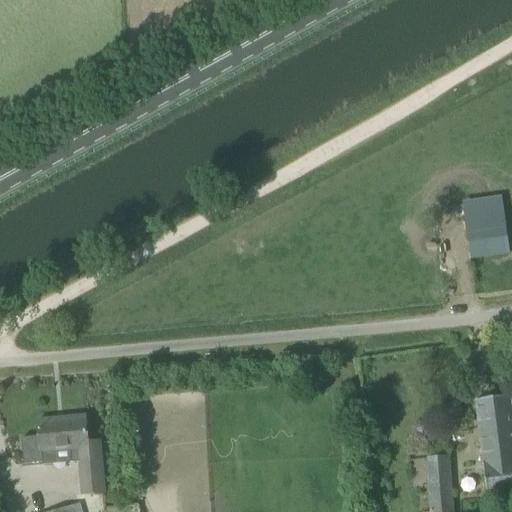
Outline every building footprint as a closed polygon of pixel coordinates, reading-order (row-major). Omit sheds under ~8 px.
[(511,211),(509,196),(485,200),(488,217),(511,211)] [(470,259),(510,253),(506,228),(466,234),(470,259)] [(511,406),(511,396),(475,400),(486,497),(511,494),(511,406)] [(82,495),(85,495),(104,493),(100,443),(88,444),(85,416),(38,421),(39,437),(22,438),(24,464),(43,463),(42,452),(70,450),(72,462),(79,462),(82,495)] [(427,458),(428,478),(431,511),(426,511),(453,511),(449,456),(427,458)] [(82,511),(80,503),(49,511),(82,511)]
